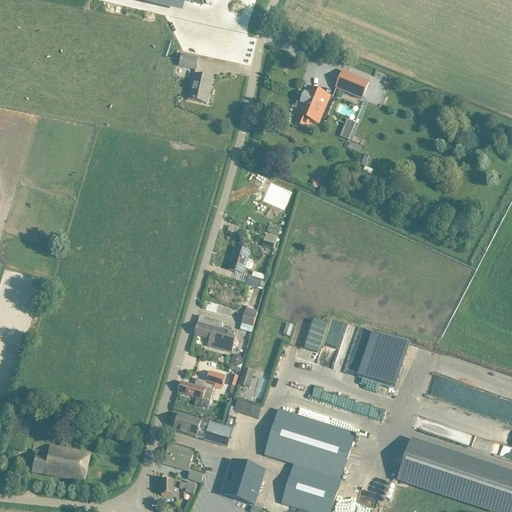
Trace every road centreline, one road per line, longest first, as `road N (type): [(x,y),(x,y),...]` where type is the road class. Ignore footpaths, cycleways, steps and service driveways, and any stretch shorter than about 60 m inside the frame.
road 1 (tertiary): [(146,504),(149,461),(275,0)]
road 2 (unclassified): [(0,499),(106,510),(146,504)]
